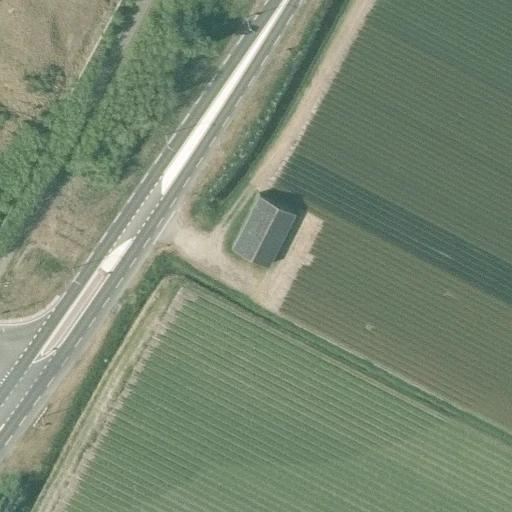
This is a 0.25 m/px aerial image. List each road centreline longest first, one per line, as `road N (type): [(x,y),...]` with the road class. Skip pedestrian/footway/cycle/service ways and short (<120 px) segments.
road 1 (secondary): [(0,438),(127,261),(284,0)]
road 2 (track): [(363,0),(287,140),(203,254),(149,224)]
